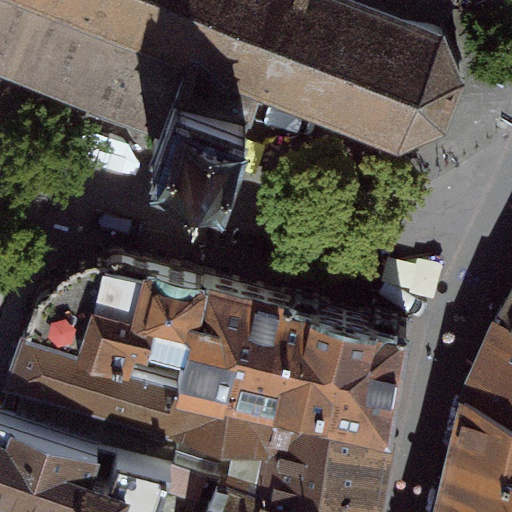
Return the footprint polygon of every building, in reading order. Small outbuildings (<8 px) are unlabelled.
[(0,0),(0,61),(161,122),(152,147),(226,175),(240,140),(253,105),(263,77),(401,132),(445,110),(454,88),(466,60),(443,18),(450,0),(0,0)] [(511,0),(487,0),(485,5),(511,16),(511,0)] [(42,284),(29,324),(134,364),(139,327),(191,340),(207,271),(119,247),(42,284)] [(410,327),(207,271),(191,340),(182,378),(385,426),(410,327)] [(511,313),(505,309),(462,393),(511,413),(511,313)] [(29,324),(13,374),(172,420),(182,378),(134,364),(29,324)] [(368,511),(375,481),(385,426),(182,378),(172,420),(276,450),(272,471),(269,489),(269,492),(352,511),(368,511)] [(511,413),(462,393),(447,445),(511,467),(511,413)] [(78,434),(0,408),(0,496),(47,511),(128,511),(138,483),(163,492),(167,476),(172,463),(132,451),(124,475),(92,465),(100,441),(78,434)] [(172,463),(269,489),(272,471),(83,416),(78,434),(100,441),(132,451),(172,463)] [(511,511),(511,467),(447,445),(429,511),(511,511)] [(352,511),(269,492),(269,489),(172,463),(167,476),(216,490),(208,511),(352,511)]
